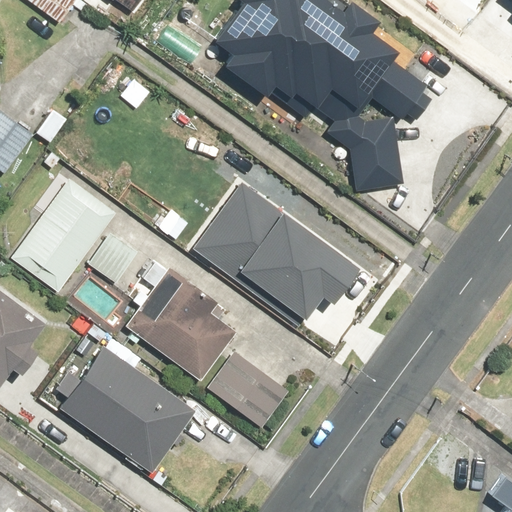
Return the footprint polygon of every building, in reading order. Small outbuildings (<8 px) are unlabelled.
[(14,0),(26,0),(56,23),(72,2),(70,0),(13,0),(14,0)] [(228,51),(214,71),(262,104),(267,96),(349,151),(358,195),(403,183),(396,139),(433,93),(385,60),(391,51),(366,34),(375,22),(343,0),(340,5),(333,0),(239,0),(212,40),(228,51)] [(123,68),(100,101),(170,151),(193,118),(123,68)] [(32,137),(0,111),(0,172),(3,174),(32,137)] [(191,241),(302,319),(339,266),(346,271),(355,259),(237,176),(191,241)] [(67,177),(7,255),(56,292),(115,214),(67,177)] [(105,234),(84,265),(109,282),(130,252),(105,234)] [(215,305),(165,267),(122,324),(198,381),(238,329),(212,309),(215,305)] [(0,285),(0,374),(43,320),(0,285)] [(64,394),(54,408),(145,472),(191,408),(102,345),(89,363),(76,354),(53,386),(64,394)] [(232,347),(203,386),(258,426),(287,387),(232,347)] [(511,511),(511,480),(495,468),(480,486),(502,503),(495,511),(511,511)]
